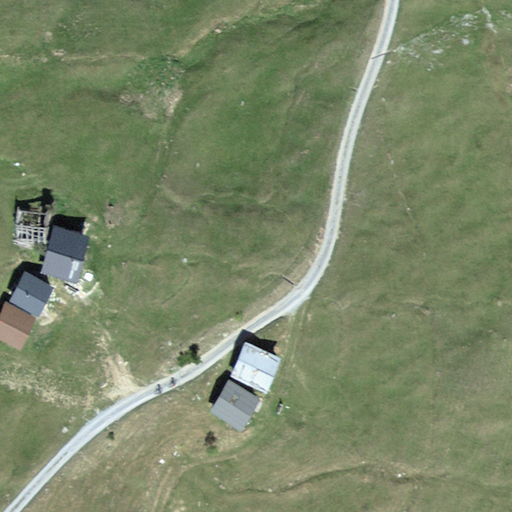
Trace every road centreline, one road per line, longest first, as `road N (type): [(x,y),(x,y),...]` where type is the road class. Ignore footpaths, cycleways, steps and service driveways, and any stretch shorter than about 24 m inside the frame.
road 1 (track): [(392,0),(346,144),(327,244),(306,288),(184,375),(104,419),(11,511)]
road 2 (track): [(306,288),(267,417),(241,448),(178,471),(157,511)]
road 3 (track): [(144,395),(127,384),(111,353),(109,266),(89,192)]
